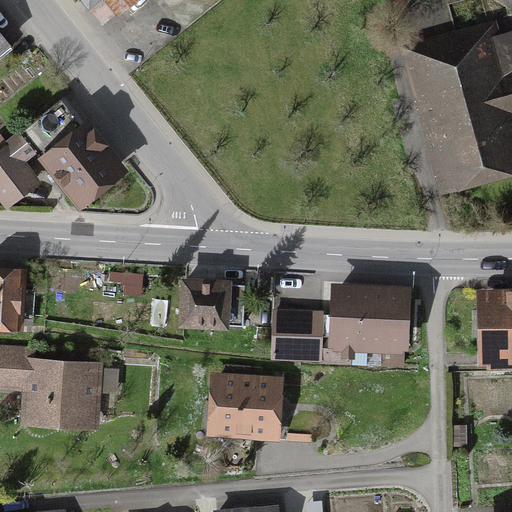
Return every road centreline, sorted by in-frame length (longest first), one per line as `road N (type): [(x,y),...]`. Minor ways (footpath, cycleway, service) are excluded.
road 1 (residential): [(11,505),(440,473)]
road 2 (tertiary): [(197,245),(185,193),(30,0)]
road 3 (secondary): [(197,245),(434,258)]
road 4 (residential): [(440,473),(434,258)]
road 5 (secondary): [(0,235),(197,245)]
